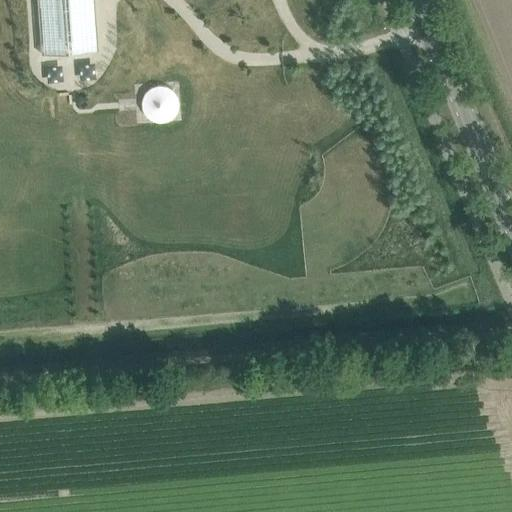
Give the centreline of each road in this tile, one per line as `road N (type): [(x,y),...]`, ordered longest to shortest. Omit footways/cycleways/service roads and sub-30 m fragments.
road 1 (track): [(0,375),(511,322)]
road 2 (tertiary): [(511,225),(417,0)]
